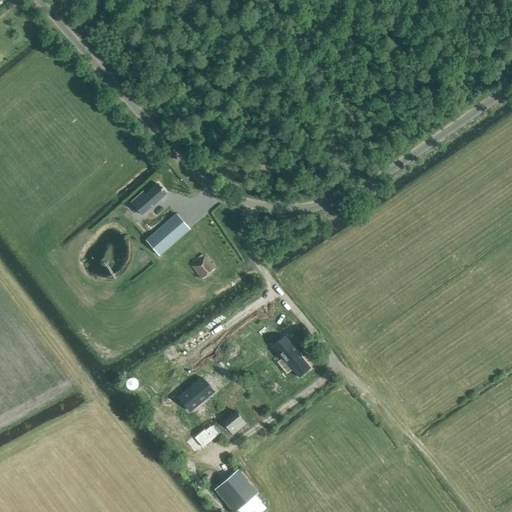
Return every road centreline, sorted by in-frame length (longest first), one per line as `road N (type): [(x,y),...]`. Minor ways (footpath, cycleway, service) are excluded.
road 1 (unclassified): [(36,0),(204,178),(248,201),(355,190),(511,83)]
road 2 (track): [(248,201),(250,249),(332,360),(320,382),(224,451)]
